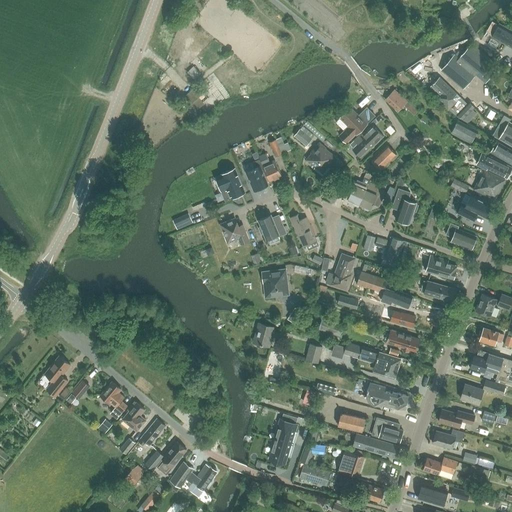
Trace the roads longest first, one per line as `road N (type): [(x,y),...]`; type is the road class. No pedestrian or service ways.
road 1 (residential): [(305,426),(281,479),(224,460),(22,302)]
road 2 (unclassified): [(22,302),(73,214),(157,0)]
road 3 (residential): [(393,511),(481,264)]
road 4 (residential): [(481,264),(297,195),(235,214)]
road 5 (residential): [(411,143),(357,71),(271,0)]
